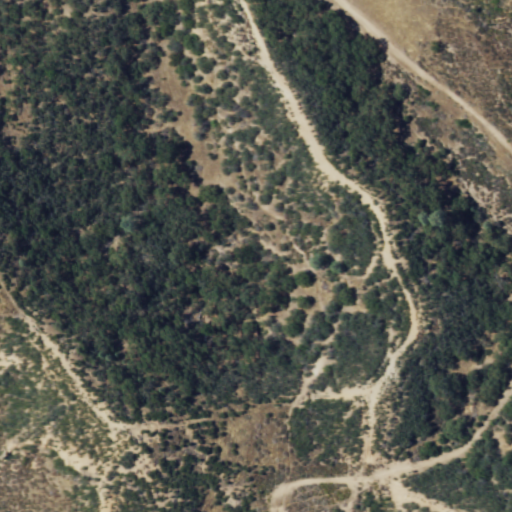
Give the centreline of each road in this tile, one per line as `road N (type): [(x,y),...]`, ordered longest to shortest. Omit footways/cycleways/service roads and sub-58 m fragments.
road 1 (residential): [(375,511),(394,493),(400,340),(200,108),(186,0)]
road 2 (residential): [(309,0),(511,156)]
